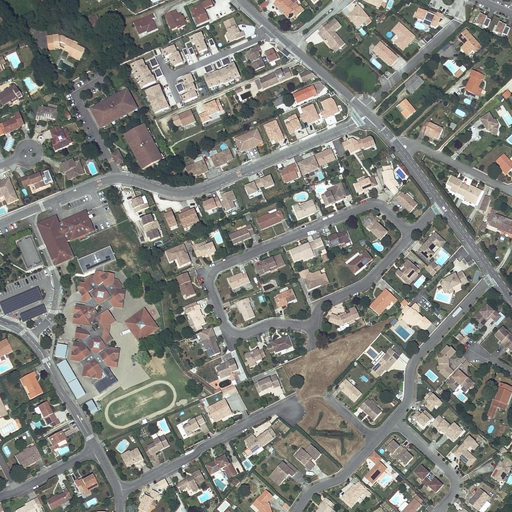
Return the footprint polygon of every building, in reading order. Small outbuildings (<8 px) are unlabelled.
[(210,0),(201,4),(201,6),(202,6),(204,10),(213,6),(210,0)] [(279,6),(283,11),(284,10),(286,11),(284,12),(288,17),(293,13),(297,17),(304,11),(301,7),(300,8),(295,3),(293,5),(289,0),(285,0),(284,0),(278,0),(274,4),(277,7),(279,6)] [(269,4),(267,1),(259,6),(262,10),(269,4)] [(66,9),(63,5),(58,9),(62,14),(66,9)] [(201,6),(191,10),(198,25),(209,21),(204,10),(202,6),(201,6)] [(366,22),(366,21),(369,19),(359,6),(355,8),(356,10),(357,10),(356,11),(355,10),(348,17),(358,28),(366,22)] [(62,14),(58,9),(52,15),(55,19),(62,14)] [(439,22),(440,18),(443,19),(445,15),(437,12),(435,16),(419,9),(417,13),(416,12),(414,18),(424,22),(425,20),(432,23),(431,26),(435,28),(437,26),(437,25),(436,24),(437,22),(439,22)] [(165,16),(172,30),(177,27),(180,26),(181,27),(185,25),(182,20),(182,18),(180,14),(177,16),(175,11),(165,16)] [(488,28),(491,20),(487,18),(487,17),(483,15),(480,14),(476,24),(478,26),(479,25),(483,27),(484,26),(488,28)] [(152,15),(144,18),(146,22),(136,27),(139,35),(146,32),(145,31),(147,30),(147,31),(148,33),(156,29),(152,20),(154,19),(152,15)] [(97,16),(87,22),(92,30),(102,24),(97,16)] [(144,18),(134,23),(136,27),(146,22),(144,18)] [(233,18),(224,23),(228,33),(228,34),(231,40),(231,42),(236,39),(236,40),(245,36),(243,32),(240,33),(238,29),(235,30),(234,27),(237,26),(233,18)] [(321,37),(324,40),(326,39),(329,43),(334,48),(336,45),(339,49),(345,44),(334,32),(341,26),(335,19),(328,25),(330,28),(321,37)] [(321,37),(330,28),(328,25),(326,22),(318,29),(320,32),(318,34),(321,37)] [(507,36),(510,28),(506,27),(507,25),(506,25),(506,26),(502,24),(502,23),(500,22),(495,33),(498,34),(502,35),(502,36),(503,34),(507,36)] [(399,23),(392,31),(396,34),(400,38),(395,43),(403,51),(415,37),(399,23)] [(465,45),(471,52),(473,50),(479,45),(466,31),(459,38),(465,45)] [(201,33),(190,38),(193,45),(196,44),(200,53),(207,50),(203,40),(204,40),(201,33)] [(396,34),(391,40),(395,43),(400,38),(396,34)] [(428,42),(432,38),(428,34),(423,38),(428,42)] [(74,42),(62,37),(59,37),(59,35),(53,36),(54,39),(48,39),(47,39),(48,45),(54,44),(55,48),(60,47),(60,43),(62,43),(67,45),(64,49),(69,51),(69,52),(70,50),(74,52),(72,55),(72,56),(79,60),(84,49),(77,46),(73,44),(74,42)] [(426,44),(422,40),(417,44),(422,49),(426,44)] [(335,53),(339,49),(336,45),(334,48),(329,43),(328,44),(335,53)] [(380,43),(373,51),(391,67),(398,59),(380,43)] [(451,46),(449,43),(442,48),(445,51),(451,46)] [(461,49),(468,56),(471,52),(465,45),(461,49)] [(174,46),(163,51),(165,57),(169,55),(172,64),(174,64),(175,67),(183,63),(178,52),(177,53),(174,46)] [(246,53),(247,54),(249,60),(251,60),(255,70),(265,66),(261,59),(259,60),(258,57),(260,56),(258,52),(261,51),(259,46),(251,50),(251,51),(246,53)] [(273,48),(265,52),(270,63),(280,58),(279,55),(274,51),(273,48)] [(284,49),(281,52),(288,57),(290,54),(284,49)] [(229,57),(221,60),(224,66),(231,63),(229,57)] [(159,65),(155,58),(149,60),(152,67),(159,65)] [(64,61),(61,60),(58,67),(70,72),(72,66),(63,62),(64,61)] [(143,60),(131,65),(134,72),(135,72),(137,77),(138,77),(140,82),(141,82),(143,88),(156,82),(153,76),(152,77),(150,72),(149,72),(147,67),(146,67),(143,60)] [(234,63),(228,66),(234,79),(240,76),(234,63)] [(211,65),(204,68),(207,74),(214,71),(211,65)] [(163,75),(160,68),(154,70),(157,78),(163,75)] [(229,68),(224,70),(229,82),(234,80),(234,79),(229,68)] [(278,72),(259,80),(263,88),(263,89),(279,82),(281,81),(282,81),(290,78),(289,74),(290,73),(288,68),(282,71),(278,73),(278,72)] [(224,70),(218,73),(224,84),(229,82),(224,70)] [(476,96),(479,88),(484,77),(481,75),(482,73),(475,70),(474,72),(472,71),(470,76),(472,76),(468,84),(469,85),(466,91),(476,96)] [(300,75),(303,82),(316,76),(309,71),(300,75)] [(218,72),(212,75),(217,86),(223,83),(218,73),(218,72)] [(191,74),(183,78),(184,82),(186,86),(185,86),(187,90),(189,94),(182,97),(185,103),(197,97),(195,91),(196,90),(193,83),(194,82),(191,74)] [(211,74),(204,77),(209,89),(216,86),(212,75),(211,74)] [(419,86),(424,82),(417,75),(404,86),(407,90),(416,82),(419,86)] [(411,94),(419,86),(416,82),(407,90),(411,94)] [(176,86),(179,93),(184,91),(181,84),(176,86)] [(159,86),(153,89),(153,90),(146,93),(148,97),(154,109),(153,109),(155,113),(162,110),(162,111),(169,108),(167,103),(161,91),(159,86)] [(201,88),(205,97),(210,95),(206,86),(201,88)] [(23,96),(18,88),(17,89),(14,91),(12,87),(0,94),(0,99),(3,105),(11,101),(17,96),(19,99),(23,96)] [(313,87),(294,95),(298,103),(313,96),(314,97),(317,96),(313,87)] [(127,90),(91,109),(100,127),(137,108),(127,90)] [(511,94),(507,90),(502,95),(506,99),(511,94)] [(273,101),(276,107),(286,103),(284,100),(288,99),(286,95),(273,101)] [(324,118),(339,112),(334,100),(331,98),(321,102),(324,110),(321,112),(324,118)] [(209,117),(223,111),(219,100),(205,106),(207,111),(200,114),(203,123),(211,120),(209,117)] [(404,110),(401,113),(406,119),(415,111),(406,100),(400,105),(404,110)] [(308,124),(320,119),(313,104),(302,109),(303,113),(300,115),(304,123),(307,121),(308,124)] [(57,111),(39,107),(37,119),(41,120),(42,117),(55,120),(57,111)] [(100,127),(101,129),(137,109),(137,108),(100,127)] [(182,125),(183,127),(196,122),(191,111),(191,110),(172,118),(176,127),(182,125)] [(16,118),(0,124),(1,128),(4,134),(4,135),(20,128),(20,127),(25,125),(20,113),(14,115),(16,118)] [(294,131),(302,128),(295,114),(288,117),(290,122),(285,124),(290,134),(295,132),(294,131)] [(494,121),(489,114),(480,120),(484,127),(485,126),(486,126),(488,128),(487,131),(491,132),(497,133),(499,126),(495,120),(494,121)] [(276,120),(264,125),(270,141),(274,140),(275,142),(284,139),(276,120)] [(438,140),(443,130),(426,122),(422,131),(425,133),(425,135),(433,138),(434,137),(438,140)] [(59,126),(51,129),(54,136),(56,136),(58,139),(54,140),(52,141),(54,147),(58,145),(60,149),(68,145),(68,144),(72,143),(66,129),(61,131),(59,126)] [(145,126),(127,135),(145,168),(162,159),(145,126)] [(257,130),(246,134),(235,139),(240,152),(247,149),(248,150),(256,146),(256,145),(263,142),(257,130)] [(127,135),(125,136),(143,169),(145,168),(127,135)] [(361,148),(358,141),(353,138),(343,142),(346,150),(349,149),(351,153),(361,149),(361,148)] [(376,145),(373,140),(371,138),(362,141),(362,140),(358,141),(361,148),(364,147),(365,150),(376,145)] [(229,149),(211,157),(215,168),(219,166),(219,165),(226,162),(233,159),(229,149)] [(336,159),(332,149),(316,155),(320,166),(336,159)] [(112,155),(117,165),(124,161),(119,152),(112,155)] [(508,173),(511,169),(511,163),(504,155),(497,162),(501,167),(508,173)] [(319,168),(314,157),(304,161),(305,162),(303,163),(302,162),(299,163),(303,175),(308,173),(309,173),(314,172),(314,171),(319,168)] [(71,179),(81,175),(80,170),(83,169),(79,161),(74,163),(73,160),(62,165),(65,173),(66,172),(68,171),(71,179)] [(189,178),(197,175),(204,171),(205,173),(209,171),(204,160),(185,168),(189,178)] [(296,173),(300,172),(296,163),(287,167),(287,169),(284,171),(281,172),(285,183),(290,181),(289,179),(293,177),(294,180),(298,178),(296,173)] [(394,178),(392,170),(391,170),(390,166),(383,167),(384,172),(382,172),(385,184),(394,195),(399,191),(395,187),(397,185),(392,180),(392,179),(394,178)] [(35,178),(34,176),(29,178),(26,177),(21,179),(24,186),(31,183),(32,186),(34,185),(36,190),(45,187),(43,181),(46,179),(43,172),(38,174),(39,176),(35,178)] [(475,205),(482,192),(477,189),(476,191),(474,190),(475,188),(470,186),(469,188),(462,184),(462,182),(458,180),(458,181),(455,180),(456,179),(451,176),(447,185),(452,187),(450,191),(457,194),(457,193),(465,197),(464,199),(475,205)] [(262,179),(258,181),(260,187),(264,186),(266,189),(274,186),(271,177),(266,179),(262,180),(262,179)] [(377,186),(374,177),(365,180),(359,183),(355,185),(358,194),(364,191),(368,190),(377,186)] [(0,183),(0,196),(4,195),(8,204),(17,200),(9,179),(4,181),(6,184),(2,186),(1,183),(0,183)] [(251,185),(246,187),(249,196),(258,192),(257,189),(260,187),(258,181),(254,182),(254,184),(251,185)] [(341,194),(344,192),(341,184),(327,190),(328,193),(322,196),(326,206),(332,203),(335,202),(343,199),(342,198),(341,194)] [(236,200),(232,191),(221,196),(224,202),(224,203),(221,205),(221,206),(224,213),(235,208),(232,202),(236,200)] [(418,205),(406,194),(405,195),(402,193),(396,199),(403,206),(404,205),(406,206),(405,207),(410,212),(418,205)] [(480,210),(485,212),(490,198),(489,198),(487,197),(485,196),(480,210)] [(136,213),(149,208),(147,204),(144,205),(141,198),(132,201),(133,204),(132,205),(136,213)] [(220,203),(218,198),(203,204),(207,212),(221,206),(221,205),(220,203)] [(317,211),(314,203),(306,206),(305,205),(299,207),(299,205),(293,207),(298,219),(307,215),(306,214),(308,213),(309,215),(317,211)] [(179,216),(183,227),(185,226),(186,228),(197,223),(196,221),(199,220),(195,210),(191,211),(189,208),(181,211),(182,215),(179,216)] [(164,216),(169,226),(171,225),(172,227),(177,225),(171,209),(167,211),(168,214),(164,216)] [(492,209),(487,224),(483,222),(481,230),(484,231),(487,224),(511,233),(511,241),(511,242),(511,241),(511,221),(495,215),(497,211),(492,209)] [(281,221),(284,219),(281,211),(270,215),(269,214),(257,219),(261,230),(269,227),(268,225),(272,224),(273,225),(281,222),(281,221)] [(73,258),(66,242),(78,237),(79,237),(80,239),(86,236),(85,234),(93,231),(90,223),(88,224),(87,221),(89,220),(86,212),(58,224),(56,217),(38,225),(40,229),(43,230),(46,238),(44,240),(55,265),(60,264),(58,260),(67,257),(69,260),(73,258)] [(151,215),(142,219),(143,222),(142,222),(144,227),(149,239),(150,239),(151,241),(160,238),(158,230),(161,229),(157,221),(154,222),(151,215)] [(383,230),(382,229),(382,228),(377,224),(380,221),(376,218),(369,226),(372,229),(370,231),(381,240),(388,233),(383,229),(383,230)] [(255,234),(251,225),(246,226),(247,228),(230,235),(234,245),(242,241),(242,240),(243,239),(244,240),(251,237),(251,236),(255,234)] [(111,229),(90,238),(94,247),(115,238),(111,229)] [(350,240),(346,232),(341,235),(337,236),(337,234),(328,238),(332,248),(345,243),(350,240)] [(430,251),(436,245),(439,248),(444,241),(435,233),(432,236),(433,237),(423,249),(422,248),(419,251),(428,259),(433,253),(430,251)] [(423,249),(433,237),(432,236),(422,248),(423,249)] [(18,243),(28,267),(41,262),(31,238),(18,243)] [(324,244),(321,238),(314,241),(314,242),(316,247),(324,244)] [(216,252),(213,243),(207,245),(199,248),(198,245),(197,244),(192,246),(197,257),(202,255),(203,257),(209,255),(208,254),(210,253),(211,254),(216,252)] [(315,257),(312,249),(309,244),(309,243),(290,251),(295,261),(303,258),(304,261),(315,257)] [(175,259),(177,258),(179,258),(182,266),(191,262),(187,255),(185,253),(184,251),(186,250),(184,245),(166,252),(170,262),(175,260),(175,259)] [(110,247),(78,260),(84,273),(116,260),(110,247)] [(354,274),(372,260),(366,251),(348,266),(354,274)] [(285,265),(280,255),(273,258),(273,259),(271,260),(270,259),(261,263),(262,265),(257,268),(260,275),(270,271),(270,269),(276,266),(277,268),(285,265)] [(420,271),(409,260),(403,266),(405,268),(406,269),(404,271),(403,270),(401,272),(399,270),(396,274),(406,283),(416,273),(417,274),(420,271)] [(437,267),(433,262),(429,266),(434,270),(437,267)] [(328,280),(325,274),(322,275),(320,271),(313,274),(309,273),(308,269),(300,273),(301,277),(307,279),(306,281),(308,282),(306,284),(309,290),(321,285),(321,283),(328,280)] [(84,293),(88,294),(86,302),(86,307),(77,306),(74,324),(82,325),(82,330),(80,339),(79,343),(75,343),(72,361),(80,362),(84,367),(83,376),(101,379),(102,370),(107,377),(94,385),(100,393),(118,381),(108,366),(116,368),(120,350),(111,348),(107,343),(112,340),(105,329),(115,322),(108,311),(113,307),(122,309),(125,291),(121,290),(121,286),(118,280),(113,280),(114,275),(96,272),(95,276),(91,275),(86,279),(85,284),(81,283),(79,292),(84,293)] [(468,282),(462,272),(456,275),(455,274),(451,277),(451,278),(449,280),(448,278),(440,283),(443,287),(445,286),(448,291),(452,289),(454,292),(456,293),(462,289),(462,287),(461,286),(468,282)] [(179,286),(181,291),(184,290),(186,295),(188,298),(194,295),(192,290),(194,289),(192,285),(191,286),(189,282),(191,282),(187,273),(177,278),(180,286),(179,286)] [(250,282),(247,274),(243,275),(242,273),(228,279),(232,289),(250,282)] [(408,286),(418,275),(417,274),(416,273),(406,283),(408,286)] [(448,291),(445,286),(443,287),(446,293),(450,294),(454,292),(452,289),(448,291)] [(296,299),(292,289),(277,296),(278,298),(274,300),(278,308),(282,307),(281,305),(287,303),(296,299)] [(391,302),(392,302),(387,298),(391,294),(386,289),(379,296),(381,298),(377,302),(376,300),(370,307),(379,315),(391,302)] [(397,300),(391,294),(387,298),(392,302),(391,302),(394,304),(397,300)] [(255,317),(249,302),(250,302),(249,298),(236,303),(238,307),(239,306),(242,313),(245,321),(255,317)] [(419,313),(419,307),(416,304),(411,309),(414,312),(415,311),(418,314),(419,313)] [(198,306),(191,308),(185,311),(186,315),(190,314),(197,331),(202,329),(201,326),(206,324),(200,309),(201,309),(199,305),(198,306)] [(423,318),(418,314),(415,311),(414,312),(411,309),(407,305),(406,307),(401,312),(405,315),(408,318),(407,320),(412,324),(413,325),(417,324),(425,331),(431,324),(424,317),(423,318)] [(484,323),(490,317),(491,318),(496,322),(501,317),(494,311),(494,312),(487,306),(484,310),(481,313),(480,312),(474,318),(480,324),(484,323)] [(355,322),(354,320),(359,318),(355,308),(350,310),(351,314),(347,316),(344,315),(344,314),(338,317),(332,315),(329,322),(339,326),(340,323),(344,325),(349,323),(350,325),(355,322)] [(144,310),(126,323),(136,337),(141,334),(141,330),(147,327),(150,327),(154,324),(144,310)] [(407,320),(408,318),(405,315),(402,319),(410,326),(412,324),(407,320)] [(480,329),(491,318),(490,317),(484,323),(480,324),(478,326),(480,329)] [(141,334),(136,337),(139,342),(158,328),(154,324),(150,327),(147,327),(141,330),(141,334)] [(200,333),(204,342),(215,337),(211,328),(200,333)] [(504,347),(511,338),(511,334),(510,333),(508,336),(505,333),(506,331),(503,328),(495,336),(499,340),(500,339),(501,340),(500,341),(502,342),(501,343),(504,347)] [(215,337),(204,342),(210,357),(220,353),(215,342),(217,341),(215,337)] [(292,347),(288,337),(272,342),(273,344),(267,346),(270,353),(275,351),(276,353),(292,347)] [(0,357),(6,354),(12,351),(6,339),(0,342),(0,345),(0,346),(0,345),(0,357)] [(67,346),(58,344),(56,356),(65,358),(67,346)] [(454,372),(449,367),(449,363),(448,362),(447,361),(448,360),(448,359),(449,359),(456,352),(451,348),(450,349),(447,346),(437,357),(439,359),(439,365),(441,367),(441,370),(439,372),(447,379),(454,372)] [(250,353),(245,355),(250,367),(256,364),(255,362),(262,359),(262,358),(266,356),(263,350),(259,351),(258,349),(253,352),(254,355),(251,356),(250,353)] [(391,366),(397,360),(390,354),(393,351),(390,349),(372,370),(379,377),(385,370),(390,365),(391,366)] [(399,357),(393,351),(390,354),(397,360),(399,357)] [(66,360),(57,365),(68,383),(76,378),(66,360)] [(217,369),(220,376),(227,373),(229,376),(233,374),(232,372),(238,370),(234,360),(228,363),(228,364),(226,365),(225,364),(220,366),(221,368),(217,369)] [(474,383),(468,378),(467,378),(465,377),(465,376),(460,371),(447,384),(454,391),(461,384),(464,387),(467,390),(474,383)] [(36,384),(35,382),(36,381),(34,377),(36,376),(34,372),(25,376),(27,380),(25,381),(27,385),(26,386),(30,394),(28,395),(31,399),(43,393),(37,383),(36,384)] [(241,381),(247,378),(244,372),(238,375),(241,381)] [(280,385),(276,375),(255,385),(258,393),(266,390),(266,389),(268,388),(269,389),(273,387),(274,388),(280,385)] [(85,394),(77,379),(68,384),(77,399),(85,394)] [(362,394),(352,385),(350,388),(347,385),(349,383),(346,380),(339,387),(342,390),(341,391),(347,395),(348,395),(349,396),(348,397),(354,402),(362,394)] [(507,406),(511,394),(511,392),(511,387),(501,383),(498,389),(500,389),(495,401),(494,400),(488,416),(489,416),(491,417),(493,418),(497,407),(505,411),(507,406)] [(229,395),(237,391),(235,385),(227,389),(228,392),(229,395)] [(437,405),(440,401),(430,393),(425,398),(428,401),(430,402),(429,404),(426,407),(431,411),(437,405)] [(382,412),(376,407),(370,402),(368,399),(360,407),(367,414),(368,412),(370,414),(369,416),(374,420),(382,412)] [(92,400),(86,403),(92,414),(98,410),(94,403),(92,400)] [(217,409),(227,404),(225,400),(215,405),(217,409)] [(52,414),(49,409),(48,409),(47,407),(48,407),(46,403),(38,407),(47,425),(51,424),(57,421),(57,420),(53,413),(52,414)] [(232,413),(227,404),(217,409),(215,405),(215,404),(208,408),(215,422),(232,413)] [(424,427),(432,418),(425,411),(421,415),(418,412),(413,417),(424,427)] [(199,426),(205,423),(201,416),(188,423),(189,425),(183,428),(188,437),(193,434),(192,433),(195,431),(200,428),(199,426)] [(451,427),(444,421),(442,423),(440,421),(442,419),(439,416),(432,424),(435,427),(436,426),(441,430),(440,431),(445,436),(445,435),(444,434),(451,427)] [(444,434),(445,435),(448,437),(448,436),(450,435),(455,440),(463,432),(454,424),(451,427),(444,434)] [(248,456),(273,438),(272,437),(268,431),(259,437),(259,439),(258,439),(256,439),(253,435),(245,441),(248,445),(247,446),(249,448),(245,451),(248,456)] [(56,445),(65,440),(61,432),(49,438),(53,446),(56,445)] [(168,444),(164,436),(154,441),(155,443),(147,447),(148,448),(145,449),(148,455),(151,453),(152,455),(160,451),(159,449),(168,444)] [(471,448),(475,442),(469,437),(465,442),(460,448),(454,454),(458,458),(459,457),(460,456),(461,456),(460,458),(470,467),(476,459),(466,451),(470,447),(471,448)] [(460,448),(465,442),(462,439),(456,445),(460,448)] [(395,459),(404,449),(400,446),(400,447),(399,448),(396,445),(397,444),(393,441),(386,449),(392,455),(391,456),(394,459),(395,459)] [(314,461),(321,454),(311,445),(305,452),(303,450),(296,458),(310,471),(315,466),(311,462),(309,460),(312,458),(313,459),(314,461)] [(42,458),(38,452),(36,453),(33,447),(29,449),(23,452),(15,457),(22,469),(29,465),(28,464),(35,460),(35,462),(42,458)] [(406,466),(413,458),(410,455),(409,456),(406,453),(407,452),(408,451),(404,448),(404,449),(395,459),(398,462),(400,460),(406,466)] [(143,459),(138,449),(131,453),(131,454),(122,458),(127,468),(134,464),(133,463),(135,462),(136,463),(143,459)] [(296,458),(303,450),(302,449),(294,457),(296,458)] [(379,462),(382,459),(374,451),(368,458),(376,465),(372,469),(373,470),(371,473),(370,472),(365,478),(372,484),(387,468),(379,462)] [(230,465),(225,456),(218,459),(219,460),(216,462),(216,461),(206,466),(211,476),(221,471),(220,469),(224,467),(228,475),(235,472),(231,464),(230,465)] [(503,481),(511,468),(509,467),(511,463),(511,461),(506,457),(502,463),(500,462),(496,469),(491,476),(499,482),(503,481)] [(298,471),(289,462),(286,466),(295,474),(298,471)] [(295,474),(286,466),(283,463),(272,475),(280,482),(284,478),(288,474),(289,475),(292,477),(295,474)] [(429,479),(427,477),(429,474),(425,469),(422,467),(415,474),(422,481),(421,482),(424,485),(429,479)] [(197,484),(205,480),(200,470),(191,475),(192,477),(193,479),(192,479),(192,478),(187,481),(187,480),(178,484),(181,491),(187,488),(189,491),(192,489),(192,491),(198,488),(197,484)] [(80,494),(84,492),(89,489),(90,490),(98,486),(92,475),(85,479),(82,481),(82,479),(78,481),(77,480),(74,482),(80,494)] [(280,482),(272,475),(270,477),(278,485),(280,482)] [(404,479),(399,475),(396,479),(401,483),(404,479)] [(170,488),(165,479),(158,483),(161,489),(164,487),(165,486),(167,490),(170,488)] [(436,493),(443,486),(442,486),(440,483),(435,479),(433,482),(429,479),(424,485),(427,488),(429,487),(436,493)] [(351,507),(367,490),(359,482),(355,486),(350,491),(349,490),(342,498),(351,507)] [(51,510),(69,501),(68,499),(71,497),(67,489),(63,491),(64,493),(57,497),(54,499),(53,497),(46,501),(51,510)] [(147,511),(154,500),(156,501),(160,494),(152,490),(149,497),(145,495),(143,501),(143,502),(142,504),(141,503),(139,509),(140,510),(144,511),(147,511)] [(479,511),(490,497),(481,490),(469,503),(479,511)] [(271,511),(270,506),(269,507),(267,502),(273,497),(266,491),(258,500),(260,502),(255,507),(259,510),(259,511),(271,511)] [(415,511),(422,505),(420,504),(423,501),(417,496),(402,511),(415,511)] [(36,511),(35,510),(36,509),(42,506),(37,498),(25,504),(26,506),(17,511),(36,511)] [(330,511),(332,510),(333,509),(332,509),(331,508),(333,504),(326,498),(323,502),(324,503),(319,509),(316,511),(330,511)]
